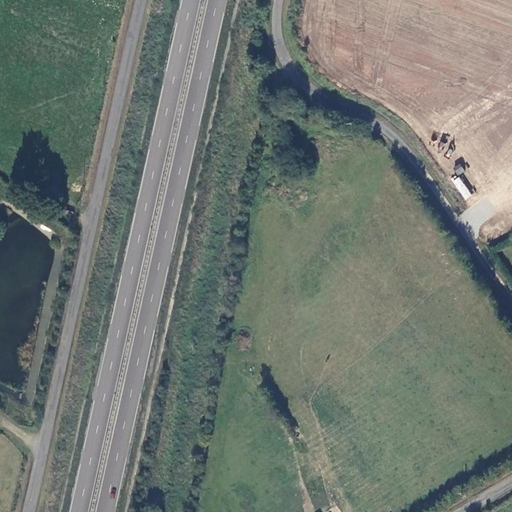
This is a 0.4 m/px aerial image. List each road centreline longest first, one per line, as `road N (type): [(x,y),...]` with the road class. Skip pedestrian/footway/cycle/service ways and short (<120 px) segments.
road 1 (unclassified): [(140,0),(29,511)]
road 2 (trunk): [(110,511),(221,0)]
road 3 (trunk): [(194,0),(83,511)]
road 4 (unclassified): [(511,299),(402,145),(300,83),(285,65),(275,0)]
